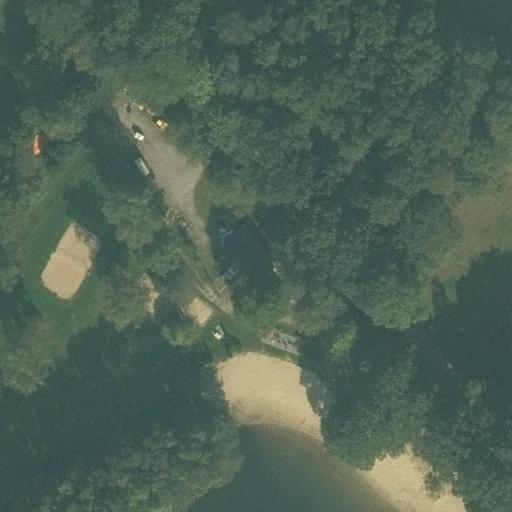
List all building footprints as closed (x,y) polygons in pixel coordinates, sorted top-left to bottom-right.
[(71,55),(81,56),(86,47),(81,38),(71,37),(66,47),(71,55)] [(217,232),(250,205),(241,194),(209,221),(217,232)] [(280,246),(289,238),(268,213),(258,221),(280,246)] [(239,220),(220,236),(250,272),(268,256),(239,220)] [(428,412),(399,379),(387,389),(415,422),(428,412)]
